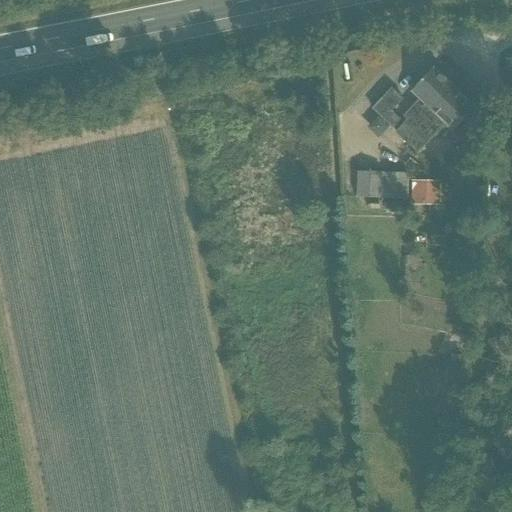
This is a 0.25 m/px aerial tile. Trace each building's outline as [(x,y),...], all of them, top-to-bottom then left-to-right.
[(407,121),(397,133),(413,149),(419,142),(411,135),(455,88),(434,69),(412,92),(420,99),(410,109),(403,117),(407,121)] [(453,131),(475,108),(455,88),(411,135),(419,142),(413,149),(418,153),(434,137),(446,124),(453,131)] [(393,129),(401,120),(391,112),(403,100),(392,89),(372,109),(393,129)] [(440,163),(424,164),(425,182),(441,181),(440,163)] [(382,199),(383,173),(358,173),(357,198),(382,199)] [(384,173),(383,199),(408,199),(408,183),(409,174),(384,173)] [(414,182),(413,204),(439,205),(440,183),(414,182)] [(303,306),(327,302),(320,249),(296,252),(303,306)] [(441,420),(459,421),(463,353),(450,354),(441,420)]
